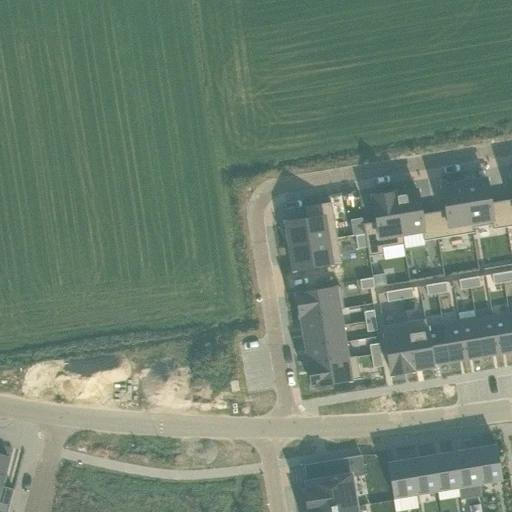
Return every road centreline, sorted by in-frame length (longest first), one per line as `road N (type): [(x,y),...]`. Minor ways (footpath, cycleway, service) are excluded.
road 1 (residential): [(511,148),(251,194),(282,389),(266,429)]
road 2 (residential): [(511,408),(266,429)]
road 3 (residential): [(266,429),(59,419)]
